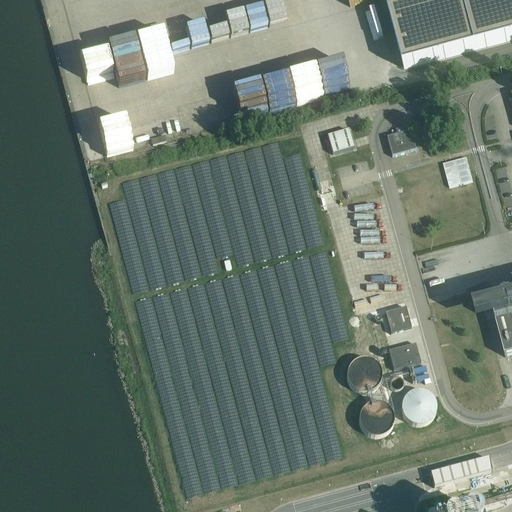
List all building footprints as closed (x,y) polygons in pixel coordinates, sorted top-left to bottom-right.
[(511,0),(378,0),(397,69),(511,38),(511,0)] [(332,156),(353,150),(348,132),(327,138),(332,156)] [(417,151),(412,132),(386,139),(392,158),(417,151)] [(506,289),(494,293),(496,300),(508,296),(506,289)] [(511,297),(490,303),(491,308),(474,313),(477,326),(495,321),(505,358),(511,356),(511,297)] [(405,309),(384,315),(390,336),(411,330),(405,309)] [(419,364),(414,345),(387,352),(392,372),(419,364)] [(389,375),(393,383),(402,378),(398,371),(389,375)] [(399,410),(400,416),(402,420),(405,424),(409,427),(414,429),(419,429),(424,427),(429,425),(432,421),(434,416),(435,411),(434,406),(432,401),(429,397),(425,395),(420,393),(415,393),(410,394),(406,397),(402,401),(400,405),(399,410)] [(434,488),(491,473),(487,459),(430,475),(434,488)] [(466,481),(457,483),(459,490),(485,483),(484,478),(467,483),(466,481)]
